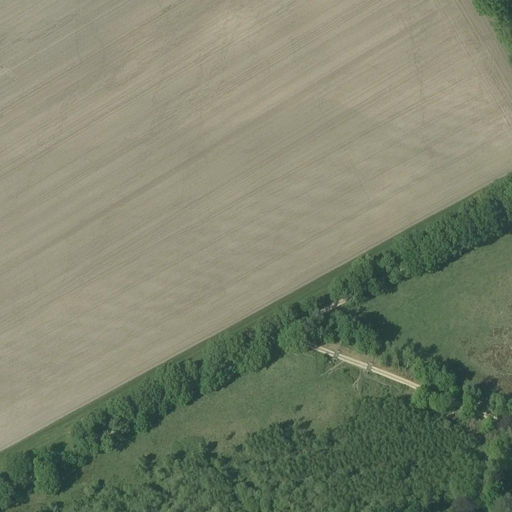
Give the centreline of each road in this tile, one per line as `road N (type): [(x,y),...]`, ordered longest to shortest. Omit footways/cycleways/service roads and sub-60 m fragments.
road 1 (track): [(282,331),(0,491)]
road 2 (track): [(511,205),(282,331)]
road 3 (track): [(282,331),(511,426)]
